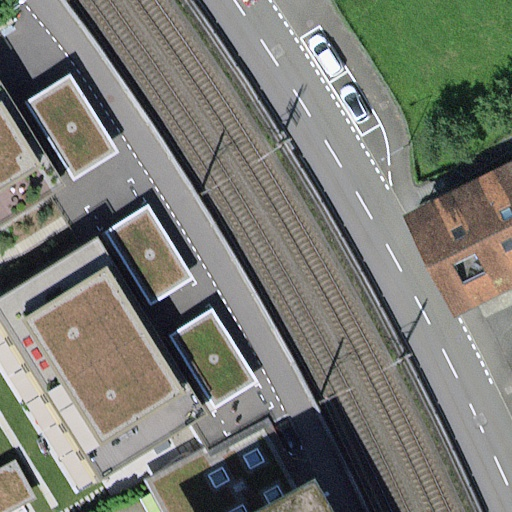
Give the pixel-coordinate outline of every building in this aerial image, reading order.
[(67,76),(20,106),(69,183),(116,154),(67,76)] [(0,98),(0,225),(57,190),(20,131),(0,98)] [(461,294),(511,268),(511,183),(511,184),(505,172),(421,213),(461,294)] [(147,204),(100,234),(149,311),(195,282),(147,204)] [(88,243),(0,298),(0,337),(93,485),(199,419),(140,325),(88,243)] [(210,309),(163,339),(212,416),(259,387),(210,309)] [(315,511),(266,420),(147,483),(162,511),(315,511)] [(0,474),(0,511),(25,499),(9,470),(0,474)]
